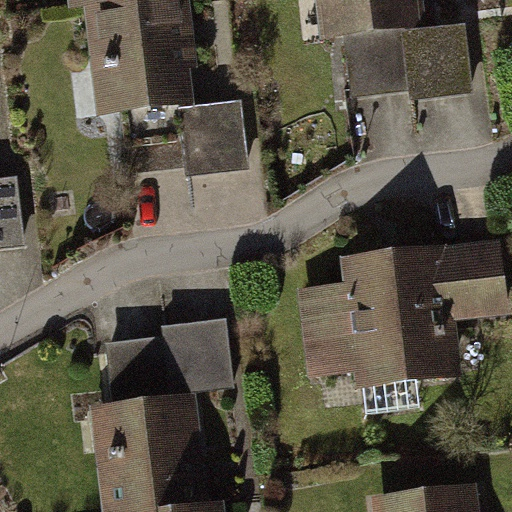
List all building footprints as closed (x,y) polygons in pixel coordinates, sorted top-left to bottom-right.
[(128,0),(96,4),(110,112),(191,102),(187,70),(196,69),(192,39),(182,40),(177,0),(128,0)] [(329,0),(334,32),(414,22),(411,0),(329,0)] [(250,104),(190,110),(196,167),(256,161),(250,104)] [(0,183),(0,247),(34,244),(26,180),(0,183)] [(353,290),(311,295),(321,375),(362,370),(363,386),(454,375),(447,319),(507,312),(499,247),(350,264),(353,290)] [(183,403),(103,414),(115,511),(196,511),(198,511),(183,403)] [(467,511),(465,495),(385,505),(386,511),(467,511)]
